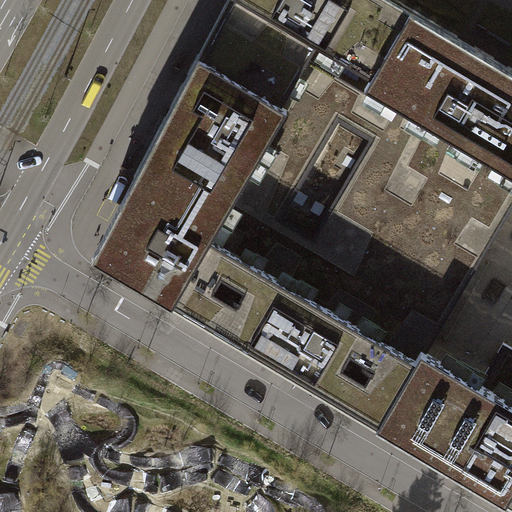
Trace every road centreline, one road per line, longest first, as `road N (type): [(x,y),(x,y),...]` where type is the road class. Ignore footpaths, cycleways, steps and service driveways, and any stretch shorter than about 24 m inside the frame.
road 1 (residential): [(0,243),(453,511)]
road 2 (secondary): [(46,162),(133,0)]
